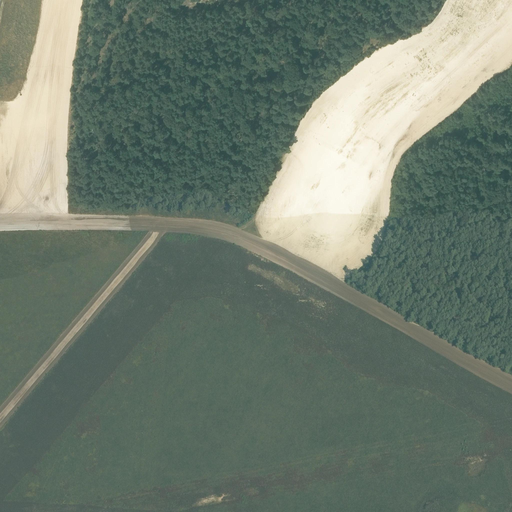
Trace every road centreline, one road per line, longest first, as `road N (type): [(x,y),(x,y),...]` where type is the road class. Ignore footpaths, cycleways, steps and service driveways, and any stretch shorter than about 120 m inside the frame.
road 1 (track): [(0,223),(222,230),(511,384)]
road 2 (track): [(162,224),(0,416)]
